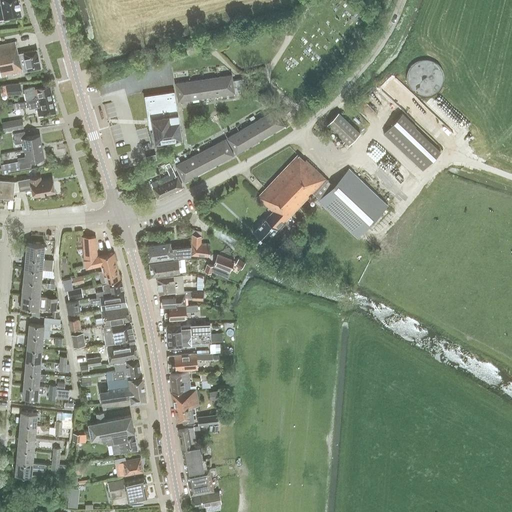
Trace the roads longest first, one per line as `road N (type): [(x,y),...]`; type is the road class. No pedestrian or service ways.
road 1 (unclassified): [(119,216),(171,204),(296,133),(360,70),(401,0)]
road 2 (secondary): [(180,511),(153,343),(119,216)]
road 3 (secondary): [(119,216),(55,0)]
road 4 (track): [(466,136),(375,239),(367,234)]
